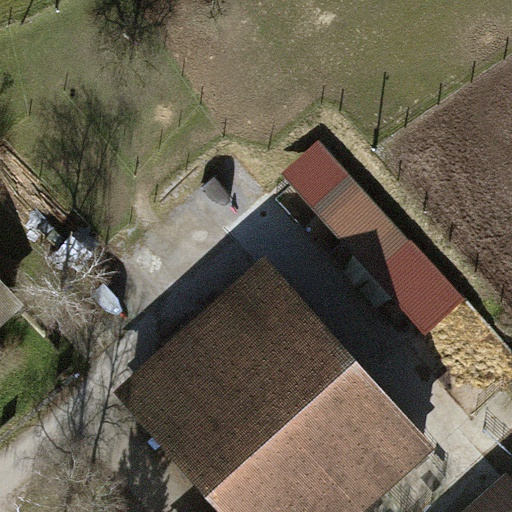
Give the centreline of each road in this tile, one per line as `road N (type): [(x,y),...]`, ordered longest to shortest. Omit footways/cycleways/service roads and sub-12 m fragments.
road 1 (track): [(511,460),(499,442),(434,425),(275,245),(239,235),(0,447)]
road 2 (track): [(153,511),(158,495),(67,387)]
